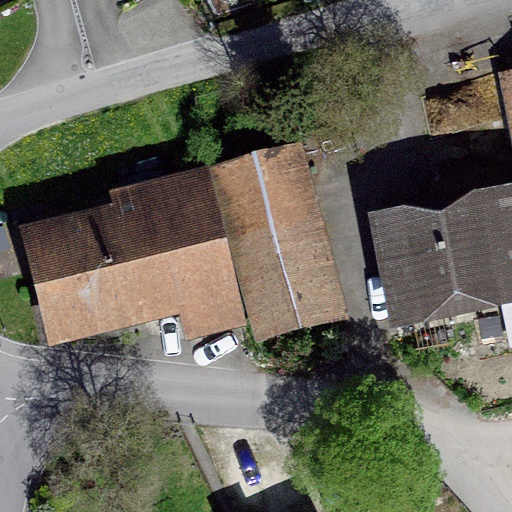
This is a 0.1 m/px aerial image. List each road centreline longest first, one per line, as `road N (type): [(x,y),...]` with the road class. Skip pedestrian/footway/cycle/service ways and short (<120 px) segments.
road 1 (residential): [(0,395),(250,404),(453,462),(494,511)]
road 2 (residential): [(414,0),(99,87),(0,127)]
